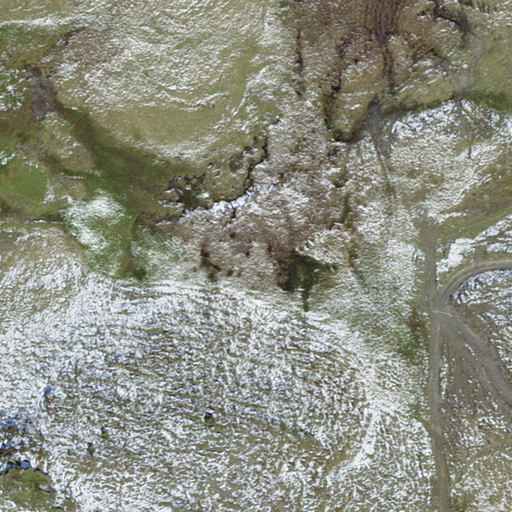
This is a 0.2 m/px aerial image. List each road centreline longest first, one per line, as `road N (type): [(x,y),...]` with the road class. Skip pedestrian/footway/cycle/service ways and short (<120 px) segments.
road 1 (track): [(511,396),(439,321),(454,281),(511,261)]
road 2 (track): [(439,321),(432,405),(445,501)]
